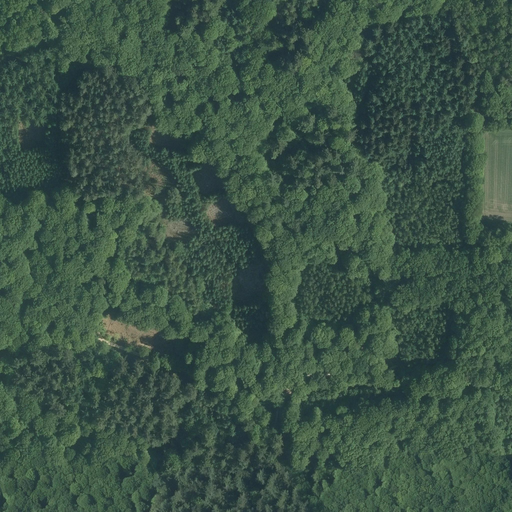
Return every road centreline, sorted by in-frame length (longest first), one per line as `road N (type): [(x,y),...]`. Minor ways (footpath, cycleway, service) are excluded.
road 1 (track): [(0,347),(47,335),(92,338),(169,366),(290,389),(402,378)]
road 2 (track): [(402,378),(385,347),(381,256),(365,222),(351,95),(366,0)]
road 3 (track): [(37,0),(67,143),(92,338)]
road 4 (track): [(313,511),(290,389)]
